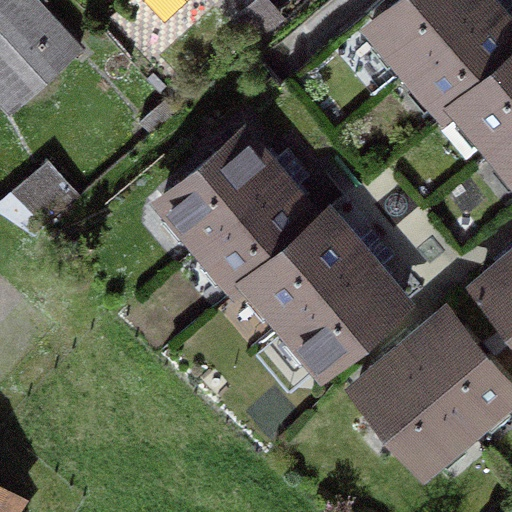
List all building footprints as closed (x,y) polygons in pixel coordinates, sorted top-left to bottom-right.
[(81,45),(40,0),(0,0),(0,102),(6,110),(81,45)] [(468,0),(384,0),(369,14),(409,56),(468,0)] [(511,39),(511,19),(493,0),(468,0),(409,56),(449,98),(511,39)] [(511,118),(511,39),(449,98),(489,140),(511,118)] [(275,160),(235,115),(156,187),(196,231),(275,160)] [(511,118),(489,140),(511,164),(511,118)] [(79,188),(49,152),(7,187),(37,223),(79,188)] [(316,204),(275,160),(196,231),(237,276),(316,204)] [(356,248),(316,204),(237,276),(277,320),(356,248)] [(511,246),(510,243),(455,286),(511,357),(511,246)] [(397,292),(356,248),(277,320),(318,364),(397,292)] [(511,357),(455,286),(401,328),(470,416),(511,383),(511,357)] [(401,328),(347,370),(416,458),(470,416),(401,328)] [(27,493),(0,475),(0,511),(21,511),(17,509),(27,493)]
